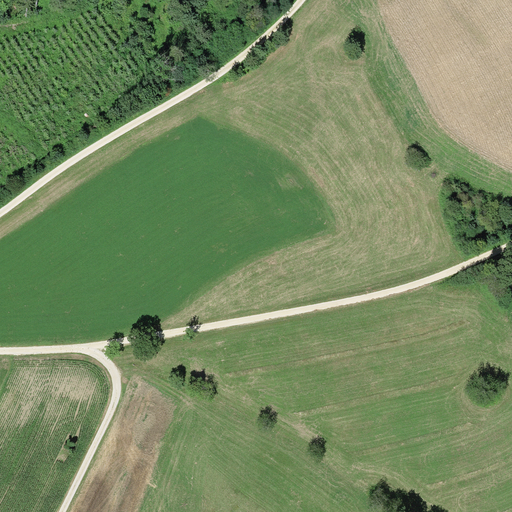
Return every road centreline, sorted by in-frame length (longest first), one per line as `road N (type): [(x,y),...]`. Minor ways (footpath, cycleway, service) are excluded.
road 1 (track): [(89,348),(373,297),(511,242)]
road 2 (track): [(300,0),(223,69),(0,212)]
road 3 (track): [(60,511),(114,392),(113,373),(89,348)]
